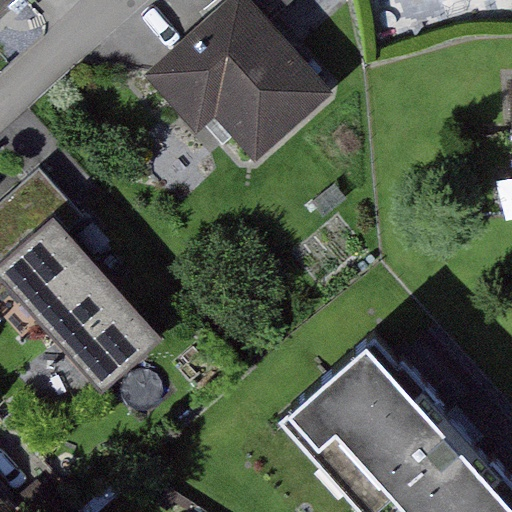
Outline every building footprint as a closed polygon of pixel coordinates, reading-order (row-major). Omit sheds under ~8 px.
[(0,0),(0,33),(36,0),(0,0)] [(279,20),(261,0),(238,0),(158,71),(211,131),(227,117),(266,161),(343,93),(279,20)] [(261,0),(279,20),(301,0),(261,0)] [(96,220),(50,169),(0,213),(0,306),(18,291),(113,397),(176,340),(81,234),(96,220)] [(382,330),(286,418),(371,511),(511,511),(511,471),(491,449),(382,330)] [(0,511),(26,511),(0,479),(0,511)]
